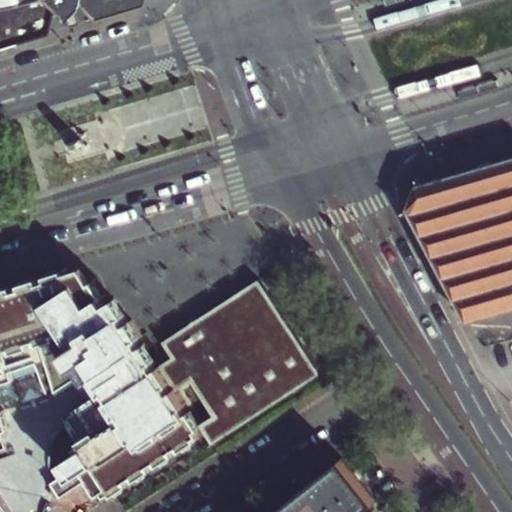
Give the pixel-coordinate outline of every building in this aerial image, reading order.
[(0,0),(0,31),(4,45),(30,37),(19,0),(49,0),(52,10),(58,15),(66,7),(73,1),(91,20),(139,5),(141,0),(0,0)] [(19,0),(30,37),(47,32),(52,10),(49,0),(19,0)] [(410,207),(468,320),(511,307),(511,158),(419,185),(410,207)] [(143,476),(160,465),(158,462),(164,458),(166,461),(183,450),(181,447),(188,443),(190,446),(205,435),(202,432),(208,428),(205,424),(207,422),(196,406),(194,407),(190,402),(193,400),(181,383),(179,385),(176,379),(178,378),(167,362),(164,364),(144,335),(147,333),(136,317),(133,320),(118,297),(111,302),(107,296),(109,295),(98,278),(95,280),(85,266),(68,271),(67,268),(48,274),(49,278),(0,293),(0,511),(6,511),(0,502),(0,456),(10,453),(7,441),(2,442),(0,437),(0,431),(3,430),(2,425),(4,424),(0,409),(0,404),(45,391),(48,401),(70,386),(87,411),(65,425),(82,452),(75,457),(78,461),(64,470),(75,487),(93,476),(107,496),(118,488),(120,491),(136,480),(135,477),(141,473),(143,476)] [(361,511),(376,501),(344,459),(276,511),(361,511)]
